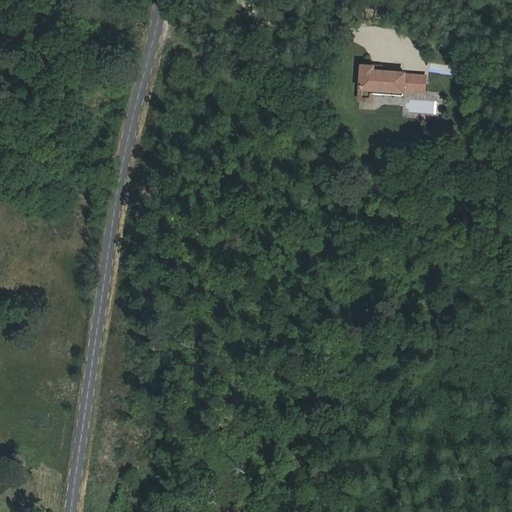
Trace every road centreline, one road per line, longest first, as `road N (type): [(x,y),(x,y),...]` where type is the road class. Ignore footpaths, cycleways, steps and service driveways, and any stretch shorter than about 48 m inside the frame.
road 1 (unclassified): [(71,511),(130,140),(170,0)]
road 2 (track): [(165,24),(202,60),(511,271)]
